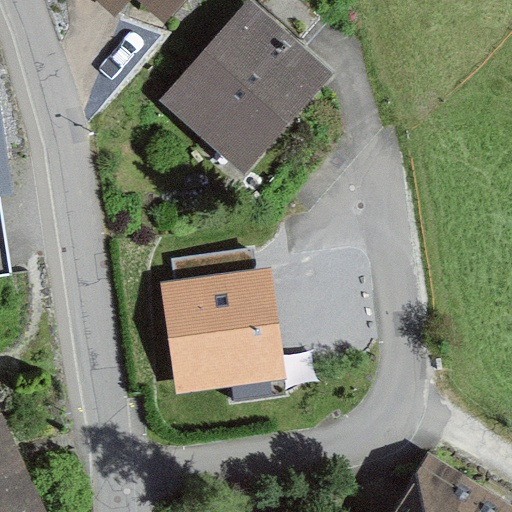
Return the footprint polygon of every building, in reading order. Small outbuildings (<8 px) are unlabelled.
[(301,0),(257,0),(257,1),(302,40),(321,18),(301,0)] [(279,47),(249,21),(182,97),(243,150),(310,74),(283,51),(287,47),(283,43),(279,47)] [(266,277),(168,290),(182,389),(279,376),(266,277)] [(0,511),(23,511),(0,460),(0,451),(10,447),(1,427),(0,426),(0,511)] [(501,511),(431,467),(403,511),(501,511)]
